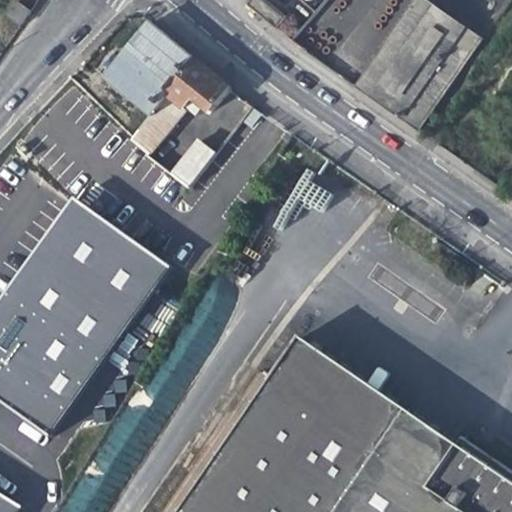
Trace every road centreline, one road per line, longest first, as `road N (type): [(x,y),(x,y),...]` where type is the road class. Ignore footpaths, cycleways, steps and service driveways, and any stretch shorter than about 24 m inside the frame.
road 1 (secondary): [(511,234),(270,67),(189,0)]
road 2 (residential): [(0,105),(77,0)]
